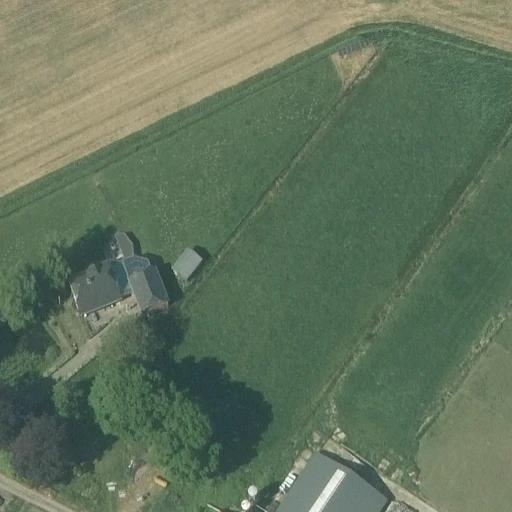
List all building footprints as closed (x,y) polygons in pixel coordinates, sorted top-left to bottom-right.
[(201,264),(186,253),(170,273),(185,285),(201,264)] [(106,271),(67,286),(80,320),(119,305),(106,271)] [(140,321),(155,315),(169,309),(155,274),(126,285),(140,321)] [(56,449),(67,434),(50,422),(40,437),(56,449)] [(381,511),(387,505),(315,457),(277,511),(381,511)]
